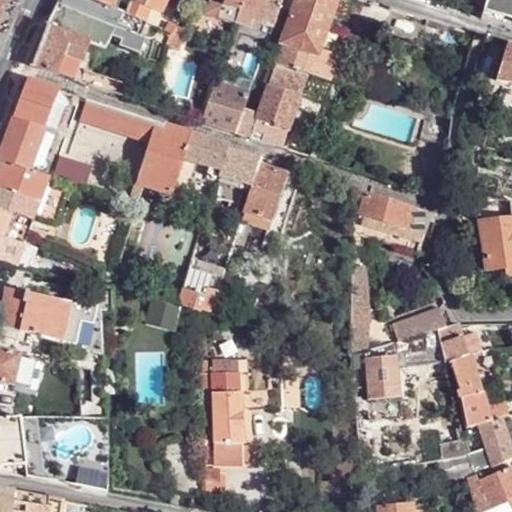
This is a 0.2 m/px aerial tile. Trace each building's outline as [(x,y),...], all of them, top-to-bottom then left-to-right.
[(58,0),(56,5),(110,25),(107,34),(116,38),(115,44),(139,54),(145,39),(130,33),(131,29),(118,24),(123,13),(109,7),(91,0),(58,0)] [(129,0),(125,13),(144,21),(150,6),(160,11),(165,0),(129,0)] [(242,0),(241,5),(275,16),(280,0),(242,0)] [(296,0),(292,11),(295,12),(284,44),(315,55),(317,55),(317,51),(327,24),(335,0),(296,0)] [(485,0),(457,0),(455,11),(480,19),(485,0)] [(511,29),(511,28),(511,0),(485,0),(480,19),(499,25),(511,29)] [(56,5),(44,27),(86,41),(103,47),(107,34),(110,25),(56,5)] [(235,24),(269,33),(271,30),(275,16),(241,5),(235,24)] [(393,10),(389,24),(423,35),(424,31),(445,37),(448,26),(420,18),(393,10)] [(174,26),(175,24),(180,24),(181,21),(177,20),(175,23),(170,22),(165,29),(171,32),(174,26)] [(327,24),(317,51),(330,56),(340,29),(327,24)] [(164,45),(163,48),(181,53),(188,31),(174,26),(171,32),(164,45)] [(31,66),(73,80),(86,41),(44,27),(31,66)] [(284,44),(276,63),(308,73),(309,74),(311,65),(315,55),(284,44)] [(511,46),(508,45),(497,81),(505,83),(511,83),(511,46)] [(330,56),(317,51),(317,55),(315,55),(311,65),(326,69),(330,56)] [(267,85),(298,96),(308,73),(276,63),(275,63),(267,85)] [(81,82),(97,88),(100,76),(85,71),(81,82)] [(201,123),(232,133),(236,123),(251,82),(219,72),(201,123)] [(11,118),(42,131),(58,91),(26,80),(11,118)] [(365,91),(388,98),(391,88),(368,81),(365,91)] [(511,83),(505,83),(498,106),(511,108),(511,83)] [(288,132),(300,97),(298,96),(267,85),(250,130),(263,135),(267,124),(288,132)] [(161,125),(88,100),(81,121),(152,145),(161,125)] [(448,117),(427,110),(419,140),(448,147),(448,126),(448,117)] [(0,146),(0,160),(29,170),(35,155),(44,131),(42,131),(11,118),(0,146)] [(242,124),(236,123),(232,133),(238,136),(242,124)] [(192,135),(161,125),(152,145),(134,185),(170,198),(177,181),(183,162),(192,135)] [(227,148),(192,135),(183,162),(218,173),(226,150),(227,150),(227,148)] [(60,152),(63,146),(57,143),(47,170),(39,167),(43,157),(35,155),(29,170),(47,176),(51,177),(57,162),(58,162),(62,152),(60,152)] [(218,173),(253,181),(257,167),(261,158),(227,150),(226,150),(218,173)] [(302,171),(261,158),(257,167),(286,176),(298,180),(302,171)] [(0,190),(16,196),(36,203),(47,176),(29,170),(0,160),(0,190)] [(85,188),(90,172),(58,162),(57,162),(51,177),(71,183),(85,188)] [(212,192),(218,173),(183,162),(177,181),(212,192)] [(268,232),(286,176),(257,167),(253,181),(240,224),(268,232)] [(481,171),(470,169),(471,174),(472,176),(478,177),(479,177),(481,171)] [(468,185),(476,186),(478,177),(472,176),(471,174),(470,174),(468,185)] [(50,222),(49,226),(55,228),(71,183),(51,177),(47,176),(36,203),(33,216),(50,222)] [(286,176),(268,232),(280,236),(298,180),(286,176)] [(363,200),(364,191),(357,189),(356,198),(363,200)] [(0,234),(1,235),(4,227),(16,196),(0,190),(0,234)] [(414,206),(364,191),(363,200),(360,216),(369,219),(405,229),(414,206)] [(119,199),(105,194),(101,206),(115,210),(119,199)] [(414,206),(405,229),(369,219),(364,233),(419,250),(431,212),(414,206)] [(511,215),(510,219),(480,223),(487,272),(511,268),(511,215)] [(22,245),(0,238),(0,259),(16,264),(22,245)] [(23,254),(21,260),(19,265),(25,267),(30,256),(23,254)] [(220,283),(226,267),(210,262),(205,272),(213,274),(208,289),(218,291),(220,283)] [(354,265),(352,357),(354,356),(360,355),(369,353),(369,312),(367,266),(354,265)] [(213,274),(205,272),(189,267),(182,291),(180,295),(178,304),(202,311),(211,313),(218,291),(208,289),(213,274)] [(39,294),(53,297),(55,289),(41,286),(39,294)] [(5,287),(0,308),(0,326),(74,344),(79,319),(92,322),(96,302),(71,296),(70,301),(53,297),(39,294),(27,291),(28,289),(23,288),(22,290),(5,287)] [(163,300),(178,304),(180,295),(166,291),(163,300)] [(149,308),(147,329),(176,331),(177,310),(149,308)] [(441,333),(450,330),(442,310),(395,325),(397,332),(394,334),(397,345),(419,339),(441,333)] [(449,365),(470,359),(483,354),(484,354),(477,335),(464,340),(460,327),(450,330),(441,333),(445,350),(449,365)] [(423,352),(445,350),(441,333),(419,339),(423,352)] [(400,358),(398,358),(397,345),(369,353),(360,355),(368,406),(404,401),(402,389),(400,358)] [(0,380),(13,383),(20,354),(12,352),(13,351),(0,348),(0,380)] [(30,356),(20,354),(13,383),(24,385),(30,356)] [(463,400),(482,396),(470,359),(449,365),(450,370),(455,367),(463,400)] [(79,369),(82,398),(92,400),(92,372),(79,369)] [(213,395),(240,396),(239,375),(213,375),(213,395)] [(463,400),(471,431),(472,431),(492,426),(499,424),(511,419),(506,405),(501,391),(482,396),(463,400)] [(243,466),(242,425),(241,403),(240,396),(213,395),(213,404),(213,441),(214,465),(243,466)] [(251,403),(241,403),(242,425),(252,425),(251,403)] [(203,441),(213,441),(213,404),(202,404),(203,441)] [(44,481),(39,418),(21,419),(25,464),(24,465),(25,477),(44,481)] [(499,424),(501,431),(511,426),(511,418),(511,419),(499,424)] [(0,466),(24,465),(25,464),(21,419),(0,420),(0,466)] [(495,437),(501,434),(501,431),(499,424),(492,426),(495,437)] [(503,469),(495,437),(492,426),(472,431),(484,478),(503,469)] [(456,463),(419,467),(421,474),(440,473),(441,480),(458,475),(456,463)] [(0,472),(7,474),(25,477),(24,465),(0,466),(0,472)] [(511,472),(511,471),(510,467),(503,469),(484,478),(480,480),(482,484),(511,472)] [(206,494),(219,494),(218,470),(205,470),(206,494)] [(511,472),(482,484),(480,480),(479,481),(473,482),(481,511),(494,511),(511,504),(511,472)] [(0,511),(45,511),(46,507),(12,503),(13,491),(0,488),(0,511)] [(58,511),(61,500),(47,498),(46,507),(45,511),(58,511)]
